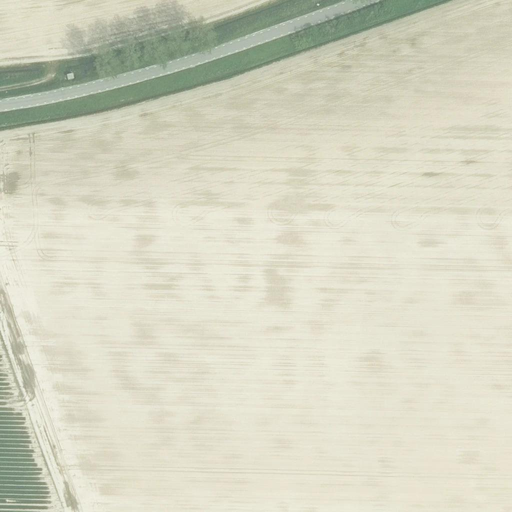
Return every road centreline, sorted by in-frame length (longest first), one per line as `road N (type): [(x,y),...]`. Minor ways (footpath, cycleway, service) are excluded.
road 1 (tertiary): [(367,0),(172,67),(0,106)]
road 2 (track): [(72,511),(0,289)]
